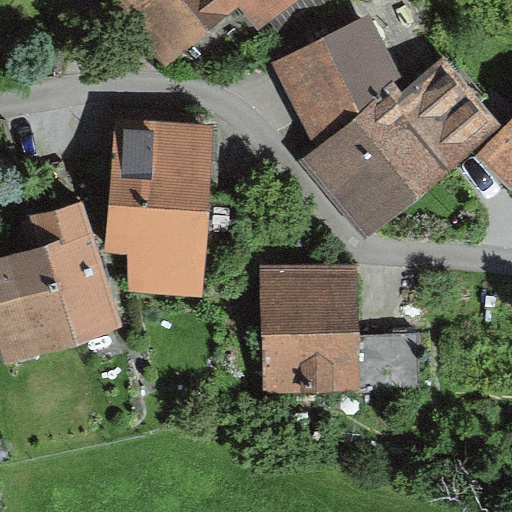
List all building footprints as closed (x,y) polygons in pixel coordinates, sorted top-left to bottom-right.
[(117,0),(168,65),(237,12),(256,37),(303,0),(117,0)] [(367,15),(271,65),(315,150),(410,84),(367,15)] [(315,150),(299,161),(365,240),(475,154),(500,128),(445,59),(410,84),(315,150)] [(511,116),(500,128),(475,154),(511,189),(511,187),(511,116)] [(214,127),(115,120),(105,254),(132,256),(129,294),(201,299),(214,127)] [(32,219),(40,248),(71,345),(124,329),(84,203),(32,219)] [(40,248),(0,261),(0,354),(4,366),(71,345),(40,248)] [(261,269),(262,394),(358,392),(357,337),(356,267),(261,269)] [(416,335),(357,337),(358,392),(417,391),(416,335)]
